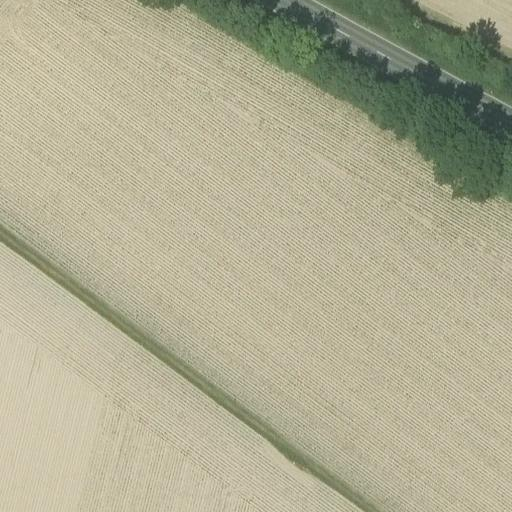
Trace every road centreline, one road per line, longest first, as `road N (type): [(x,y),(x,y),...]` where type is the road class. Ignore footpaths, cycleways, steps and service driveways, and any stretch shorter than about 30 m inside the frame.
road 1 (track): [(0,239),(370,511)]
road 2 (secondary): [(511,129),(274,0)]
